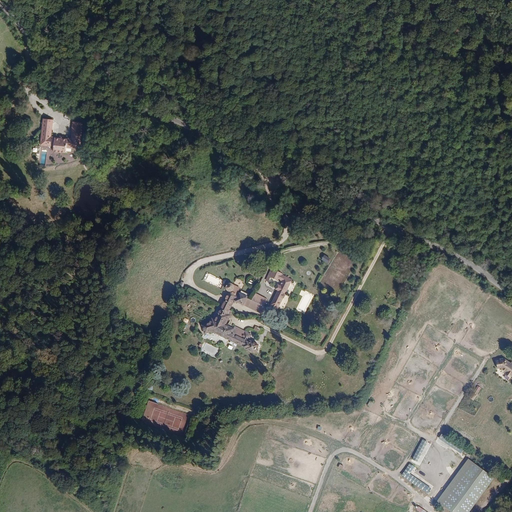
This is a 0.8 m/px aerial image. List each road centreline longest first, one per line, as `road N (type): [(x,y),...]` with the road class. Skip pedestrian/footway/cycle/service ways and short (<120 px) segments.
road 1 (residential): [(511,294),(435,246),(276,178),(168,119),(57,86),(0,5)]
road 2 (track): [(309,511),(332,450),(345,447),(435,511)]
